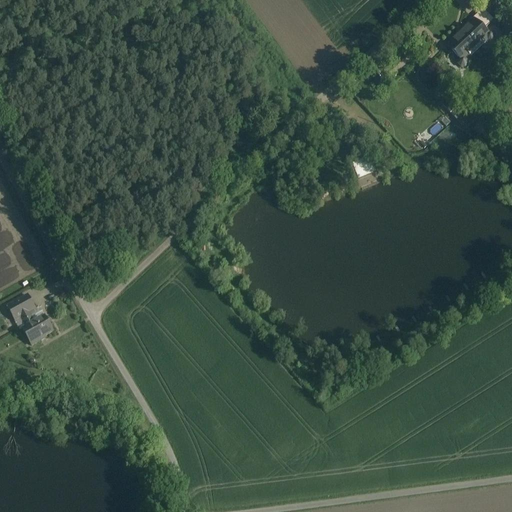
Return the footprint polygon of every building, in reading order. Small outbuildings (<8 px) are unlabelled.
[(472,20),(474,22),(474,21),(483,31),(494,21),(483,9),(472,20)] [(474,22),(448,47),(460,60),(458,61),(458,65),(461,68),(465,68),(468,66),(468,61),(467,60),(487,41),(488,43),(492,43),(495,40),(495,36),(492,33),(488,33),(487,34),(483,31),(474,21),(474,22)] [(450,97),(442,104),(446,109),(452,104),(456,109),(459,107),(450,97)] [(456,109),(451,114),(464,128),(483,109),(475,101),(468,108),(463,103),(459,107),(456,109)] [(356,166),(359,179),(378,174),(374,161),(356,166)] [(28,297),(7,309),(15,323),(21,319),(29,315),(36,311),(28,297)] [(45,318),(34,324),(29,315),(21,319),(26,329),(22,331),(31,348),(42,342),(41,340),(53,333),(45,318)]
